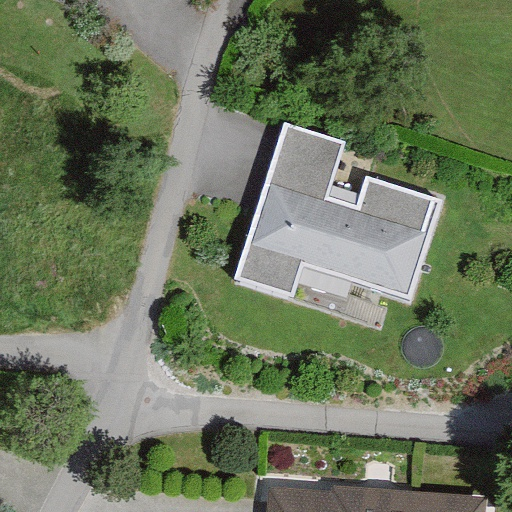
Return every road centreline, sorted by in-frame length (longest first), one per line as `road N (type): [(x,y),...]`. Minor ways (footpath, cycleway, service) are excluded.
road 1 (residential): [(113,399),(511,431)]
road 2 (residential): [(213,38),(118,356)]
road 3 (residential): [(113,399),(54,511)]
